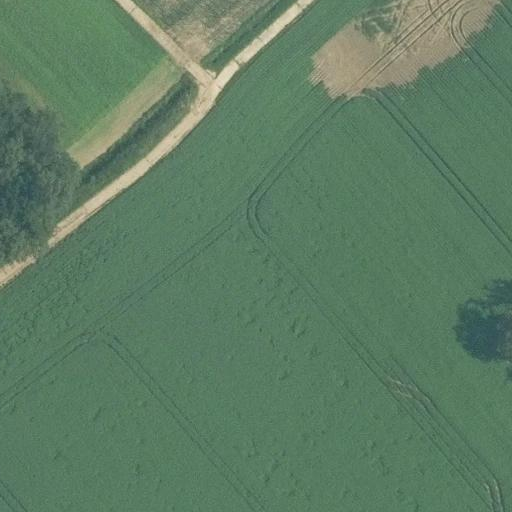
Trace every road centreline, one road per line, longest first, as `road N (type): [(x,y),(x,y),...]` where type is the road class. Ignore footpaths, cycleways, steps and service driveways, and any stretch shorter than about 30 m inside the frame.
road 1 (track): [(0,278),(132,178),(210,89)]
road 2 (track): [(308,0),(210,89)]
road 3 (track): [(118,0),(210,89)]
